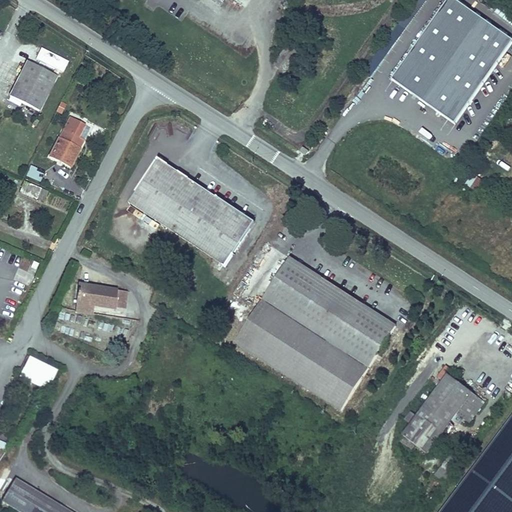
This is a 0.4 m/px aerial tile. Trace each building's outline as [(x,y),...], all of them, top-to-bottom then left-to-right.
[(511,45),(511,41),(452,0),(449,0),(392,82),(456,126),(511,45)] [(312,46),(296,35),(275,67),(288,76),(301,56),(304,51),(305,49),(308,51),(312,46)] [(40,111),(58,75),(27,60),(9,96),(40,111)] [(86,124),(70,116),(50,157),(71,167),(84,141),(79,138),(86,124)] [(302,148),(299,152),(306,157),(309,153),(302,148)] [(254,224),(159,160),(158,161),(156,160),(135,191),(137,192),(130,203),(225,267),(254,224)] [(45,171),(31,166),(26,177),(40,182),(45,171)] [(42,188),(24,181),(19,192),(38,199),(42,188)] [(47,190),(42,188),(38,199),(43,201),(47,190)] [(129,205),(126,209),(138,217),(141,213),(129,205)] [(390,324),(287,261),(236,348),(338,409),(390,324)] [(127,292),(79,286),(76,306),(91,308),(124,313),(127,292)] [(58,370),(31,356),(19,377),(46,391),(58,370)] [(443,375),(414,415),(409,413),(403,421),(409,425),(401,437),(404,438),(400,443),(410,450),(414,445),(426,454),(428,451),(433,455),(445,438),(440,434),(456,413),(468,421),(481,402),(443,375)] [(511,511),(511,422),(447,511),(511,511)] [(469,455),(457,446),(436,474),(449,483),(469,455)] [(40,511),(48,499),(16,479),(2,501),(19,511),(40,511)] [(70,511),(48,499),(40,511),(70,511)]
